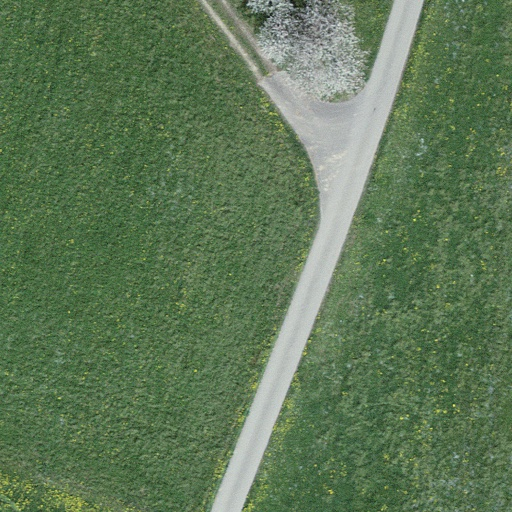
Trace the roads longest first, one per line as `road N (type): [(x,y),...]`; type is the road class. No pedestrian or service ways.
road 1 (track): [(222,511),(365,129)]
road 2 (track): [(365,129),(313,116),(291,100),(223,0)]
road 3 (track): [(365,129),(412,0)]
